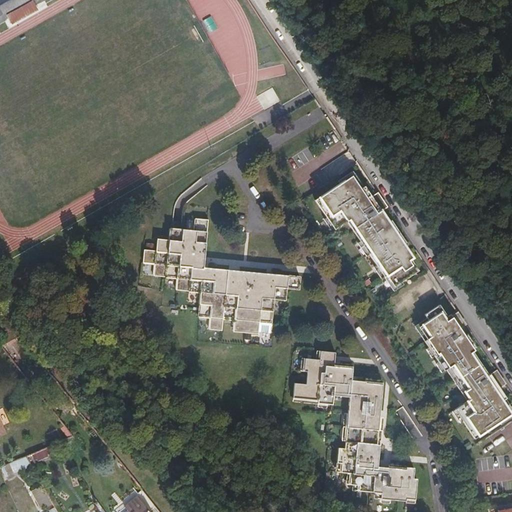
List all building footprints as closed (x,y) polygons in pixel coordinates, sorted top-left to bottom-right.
[(0,11),(1,14),(25,0),(7,0),(0,4),(0,11)] [(33,0),(31,0),(6,14),(10,23),(37,8),(33,0)] [(486,75),(476,83),(485,95),(495,87),(486,75)] [(409,254),(380,210),(378,206),(369,194),(362,182),(358,185),(352,176),(349,172),(312,196),(332,225),(347,216),(352,224),(350,226),(381,274),(384,272),(391,283),(415,267),(408,256),(409,254)] [(384,203),(375,190),(369,194),(378,206),(384,203)] [(298,274),(202,264),(207,217),(193,216),(192,228),(176,226),(168,225),(167,237),(155,235),(154,248),(141,247),(140,261),(152,263),(151,274),(176,277),(175,288),(200,291),(197,316),(208,317),(207,328),(220,329),(221,319),(232,319),(231,330),(258,333),(259,322),(271,323),(273,299),(285,300),(287,288),(297,289),(298,274)] [(448,313),(447,311),(443,313),(436,302),(421,311),(425,317),(415,324),(423,336),(421,338),(440,368),(445,365),(466,396),(451,406),(470,436),(507,412),(499,399),(503,396),(496,386),(487,373),(486,374),(470,350),(471,349),(454,322),(448,313)] [(460,318),(454,309),(448,313),(454,322),(460,318)] [(293,384),(291,398),(315,400),(315,403),(332,405),(333,397),(347,398),(341,448),(336,447),(335,462),(339,463),(339,471),(348,472),(347,482),(357,483),(357,489),(378,490),(378,497),(404,499),(404,496),(413,497),(415,477),(412,476),(413,465),(402,464),(402,466),(377,463),(378,443),(374,442),(381,384),(363,382),(363,380),(350,378),(350,368),(332,367),(334,352),(318,350),(317,359),(304,358),(302,373),(304,373),(303,385),(293,384)] [(501,382),(492,369),(487,373),(496,386),(501,382)] [(70,436),(62,425),(58,429),(65,438),(70,436)] [(147,511),(152,507),(140,491),(121,505),(125,510),(126,511),(147,511)]
